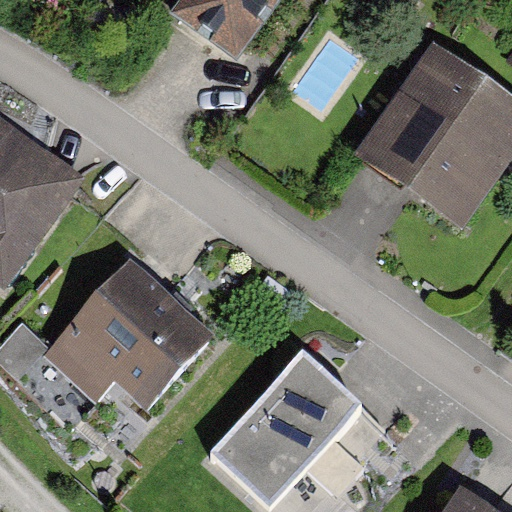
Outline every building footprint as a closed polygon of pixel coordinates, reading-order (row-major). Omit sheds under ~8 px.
[(187,0),(171,23),(239,72),(289,0),(187,0)] [(511,172),(511,107),(435,53),(355,164),(388,187),(463,241),(511,172)] [(62,170),(0,124),(0,293),(5,298),(87,188),(62,170)] [(151,286),(131,268),(46,361),(98,408),(115,390),(148,420),(216,345),(151,286)] [(0,353),(0,356),(22,379),(52,349),(28,325),(0,353)] [(352,408),(304,364),(212,463),(265,511),(277,511),(309,478),(337,448),(364,419),(352,408)] [(337,448),(309,478),(339,505),(366,476),(337,448)] [(480,511),(463,499),(453,511),(480,511)]
